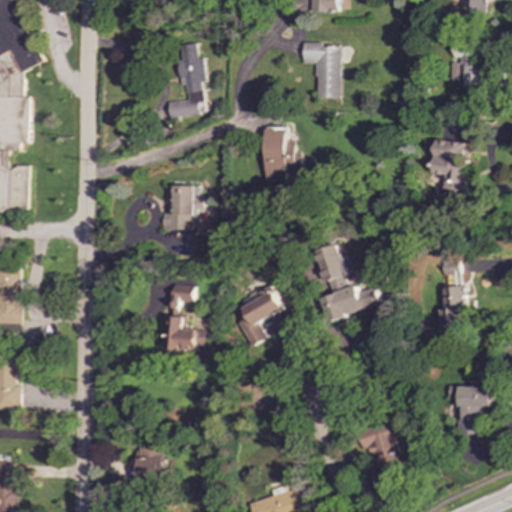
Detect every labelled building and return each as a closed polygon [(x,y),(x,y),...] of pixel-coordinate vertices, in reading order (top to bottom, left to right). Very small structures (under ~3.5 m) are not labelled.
[(0,0),(0,212),(29,214),(31,167),(9,166),(9,151),(23,151),(23,143),(29,144),(32,70),(40,64),(20,0),(0,0)] [(312,0),(313,12),(339,12),(339,0),(312,0)] [(464,0),(465,14),(488,13),(487,0),(464,0)] [(475,66),(475,42),(456,41),(456,61),(453,61),(453,80),(468,81),(468,101),(483,101),(483,84),(486,84),(487,66),(475,66)] [(342,46),(325,46),(325,43),(305,42),(305,63),(319,64),(318,98),(342,98),(342,46)] [(171,102),(173,119),(203,115),(201,102),(207,101),(205,83),(208,82),(205,58),(200,58),(199,44),(183,45),(185,60),(181,61),(183,85),(189,85),(191,100),(171,102)] [(269,128),(268,181),(290,182),(290,172),(305,172),(305,153),(297,152),(298,140),(290,140),(290,132),(280,132),(280,129),(269,128)] [(437,174),(449,175),(448,200),(467,200),(468,141),(438,140),(437,174)] [(166,229),(194,230),(194,215),(200,215),(200,209),(207,209),(207,196),(202,196),(202,186),(172,186),(171,213),(166,213),(166,229)] [(353,287),(340,244),(320,251),(333,293),(353,287)] [(0,324),(22,324),(23,269),(0,268),(0,324)] [(443,332),(464,331),(463,311),(467,311),(466,286),(460,286),(460,270),(445,271),(447,309),(442,309),(443,332)] [(286,310),(273,286),(256,294),(259,300),(246,307),(251,317),(241,322),(254,347),(269,338),(261,323),(286,310)] [(383,304),(378,287),(361,292),(359,287),(326,296),(333,325),(351,320),(349,313),(383,304)] [(181,308),(182,302),(196,302),(196,291),(175,290),(174,308),(181,308)] [(170,348),(206,351),(208,331),(187,329),(188,316),(173,314),(170,348)] [(23,385),(18,385),(18,359),(0,358),(0,410),(22,410),(23,385)] [(493,386),(451,386),(451,396),(460,396),(460,434),(483,434),(483,407),(493,407),(493,386)] [(377,490),(402,483),(399,472),(415,467),(411,452),(400,455),(395,439),(402,437),(398,421),(364,430),(375,471),(372,472),(377,490)] [(138,457),(138,479),(163,479),(163,437),(141,437),(141,457),(138,457)] [(0,511),(19,511),(19,476),(7,476),(7,462),(0,462),(0,511)] [(314,511),(307,487),(249,502),(251,511),(314,511)]
